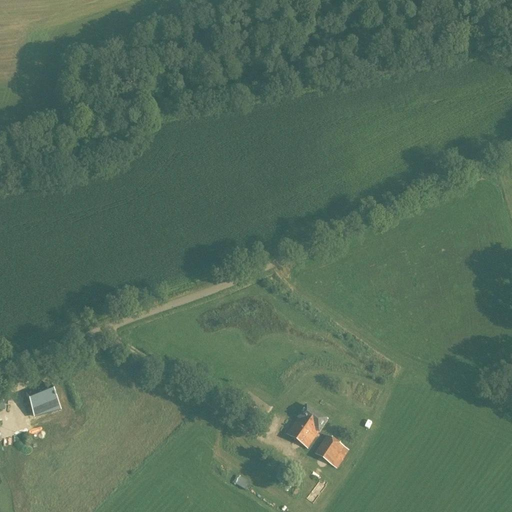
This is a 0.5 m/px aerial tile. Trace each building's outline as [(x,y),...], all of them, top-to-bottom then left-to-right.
[(52,392),(28,402),(33,413),(32,413),(36,423),(45,420),(43,417),(44,417),(44,418),(45,418),(45,419),(54,415),(53,414),(58,413),(55,406),(57,405),(52,392)] [(250,405),(244,400),(238,408),(244,413),(250,405)] [(306,407),(298,419),(298,420),(287,436),(307,449),(318,433),(319,434),(327,421),(306,407)] [(315,454),(333,466),(345,448),(326,436),(315,454)] [(250,491),(253,482),(242,478),(239,487),(250,491)] [(326,487),(319,482),(306,499),(312,504),(326,487)]
